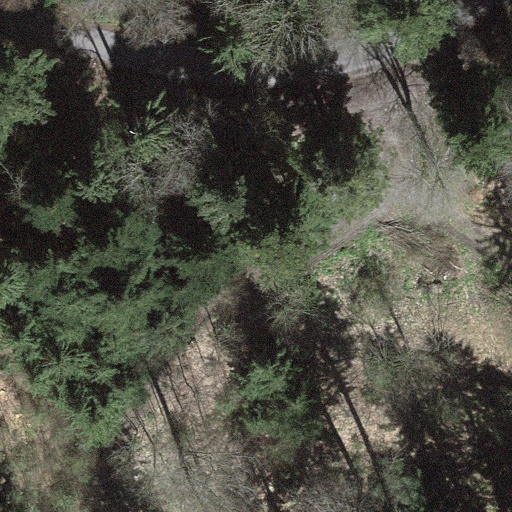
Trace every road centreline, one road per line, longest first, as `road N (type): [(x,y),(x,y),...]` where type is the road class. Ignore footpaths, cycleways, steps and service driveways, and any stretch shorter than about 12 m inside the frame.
road 1 (unclassified): [(0,14),(218,75),(300,81),(381,57),(478,0)]
road 2 (track): [(339,74),(411,190),(464,244),(511,268)]
